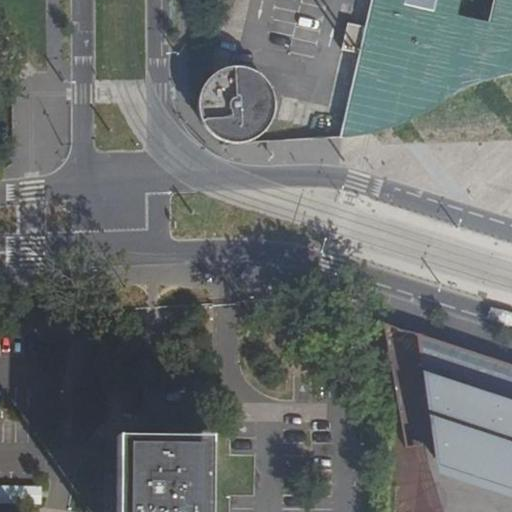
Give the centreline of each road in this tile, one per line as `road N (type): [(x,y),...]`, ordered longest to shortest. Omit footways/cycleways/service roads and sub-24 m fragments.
road 1 (secondary): [(161,254),(317,261),(511,324)]
road 2 (secondary): [(511,232),(352,181),(161,180)]
road 3 (residential): [(82,0),(91,184)]
road 4 (residential): [(161,180),(154,0)]
road 5 (unknown): [(270,404),(321,407),(346,418),(357,435),(354,511)]
road 6 (unknown): [(346,0),(335,52),(323,57),(266,36),(269,0)]
road 7 (unknown): [(232,275),(231,356),(248,393),(270,404)]
